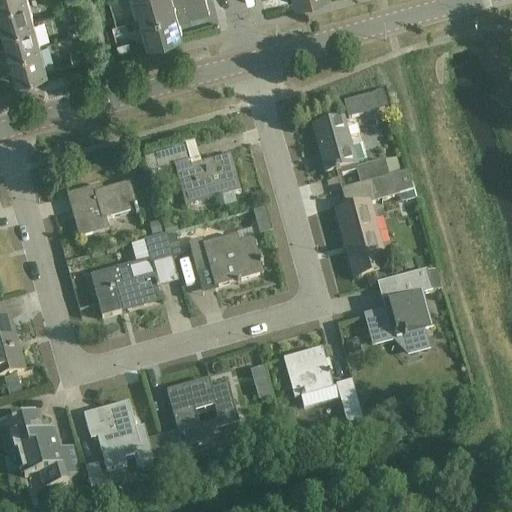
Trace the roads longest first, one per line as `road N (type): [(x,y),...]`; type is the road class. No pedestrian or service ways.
road 1 (residential): [(251,62),(313,302),(85,372),(69,361),(5,130)]
road 2 (residential): [(251,62),(5,130)]
road 3 (residential): [(474,0),(251,62)]
